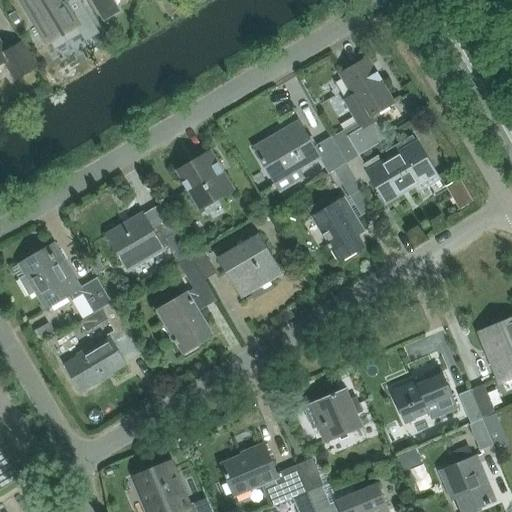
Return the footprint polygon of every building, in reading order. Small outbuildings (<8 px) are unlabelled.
[(50,42),(51,43),(52,42),(58,51),(84,35),(88,43),(102,34),(84,5),(72,12),(69,14),(61,0),(23,0),(49,42),(50,42)] [(91,0),(104,20),(118,12),(111,0),(91,0)] [(20,19),(15,11),(8,15),(13,23),(20,19)] [(0,66),(5,64),(14,80),(36,67),(22,44),(6,53),(0,43),(0,66)] [(356,124),(344,130),(348,137),(359,156),(386,139),(386,138),(384,139),(374,122),(375,121),(375,120),(373,121),(371,117),(373,115),(393,104),(367,59),(340,74),(337,76),(349,95),(342,100),(356,124)] [(425,114),(419,103),(409,109),(415,120),(425,114)] [(320,160),(328,174),(346,163),(332,138),(331,138),(331,137),(314,147),(299,122),(255,149),(277,186),(320,160)] [(332,138),(346,163),(359,156),(348,137),(344,130),(332,138)] [(346,163),(362,190),(372,184),(374,183),(386,203),(414,186),(418,191),(438,179),(416,143),(382,163),(378,156),(364,164),(359,156),(346,163)] [(210,151),(207,154),(177,171),(201,211),(234,191),(210,151)] [(362,190),(346,163),(328,174),(328,175),(334,171),(349,197),(362,190)] [(307,208),(312,216),(339,261),(363,247),(355,232),(361,229),(343,198),(326,208),(322,199),(307,208)] [(108,235),(127,268),(163,247),(161,244),(165,242),(178,264),(190,257),(175,233),(165,215),(148,225),(142,215),(108,235)] [(258,234),(217,258),(225,273),(229,270),(244,295),(281,273),(258,234)] [(25,275),(18,279),(29,297),(36,292),(46,309),(70,295),(73,300),(82,295),(92,313),(93,315),(112,304),(97,279),(80,289),(54,244),(52,245),(19,265),(25,275)] [(191,256),(191,257),(205,280),(216,274),(201,250),(191,256)] [(97,256),(88,261),(96,275),(105,270),(97,256)] [(191,257),(178,265),(192,288),(204,281),(205,280),(191,257)] [(178,265),(173,269),(180,280),(185,277),(178,265)] [(188,292),(157,310),(183,354),(184,353),(182,349),(197,340),(200,344),(213,336),(199,312),(192,299),(197,296),(193,289),(188,292)] [(77,358),(65,365),(80,392),(125,365),(115,348),(132,338),(112,304),(93,315),(91,316),(97,325),(106,319),(113,332),(107,336),(108,338),(86,350),(85,349),(75,355),(77,358)] [(511,320),(481,333),(502,383),(511,379),(511,320)] [(47,324),(35,331),(41,341),(53,334),(47,324)] [(392,392),(406,425),(428,415),(431,421),(457,410),(441,371),(392,392)] [(483,385),(471,390),(483,420),(496,414),(483,385)] [(305,408),(313,428),(318,426),(325,443),(361,427),(356,415),(362,412),(357,399),(351,402),(346,390),(305,408)] [(469,426),(482,420),(483,420),(471,390),(458,395),(470,425),(469,426)] [(483,420),(482,420),(486,429),(497,425),(493,415),(483,420)] [(482,420),(469,426),(480,452),(494,446),(486,429),(482,420)] [(0,490),(22,477),(0,439),(0,490)] [(289,487),(293,499),(308,493),(297,466),(276,474),(264,445),(247,452),(248,454),(221,466),(235,499),(261,488),(265,497),(289,487)] [(416,451),(398,458),(404,472),(422,465),(416,451)] [(476,455),(439,471),(448,492),(453,490),(462,511),(468,511),(495,501),(476,455)] [(312,459),(297,466),(308,493),(329,484),(323,486),(312,459)] [(135,478),(149,511),(179,511),(190,508),(171,463),(135,478)] [(329,484),(308,493),(315,511),(389,511),(377,483),(335,501),(335,503),(330,505),(323,488),(329,485),(329,484)] [(315,511),(308,493),(293,499),(298,511),(315,511)]
